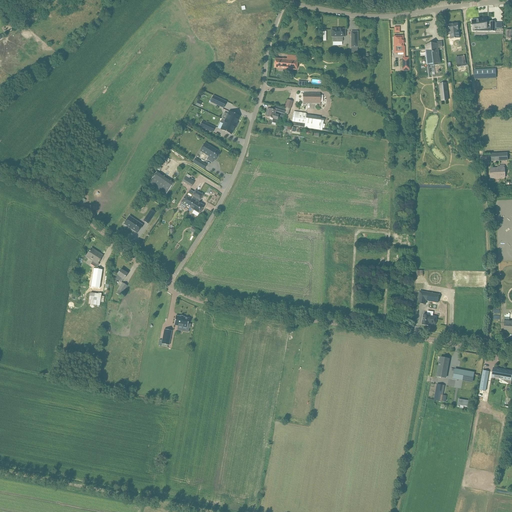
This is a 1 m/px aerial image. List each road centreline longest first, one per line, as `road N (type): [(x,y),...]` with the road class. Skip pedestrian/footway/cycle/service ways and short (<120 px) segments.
road 1 (unclassified): [(511,353),(207,303),(169,284)]
road 2 (track): [(488,349),(465,6)]
road 3 (residential): [(169,284),(233,178),(287,2)]
road 4 (track): [(0,469),(209,511)]
road 5 (unclassified): [(169,284),(62,199),(0,172)]
road 6 (residential): [(465,6),(384,16),(287,2)]
